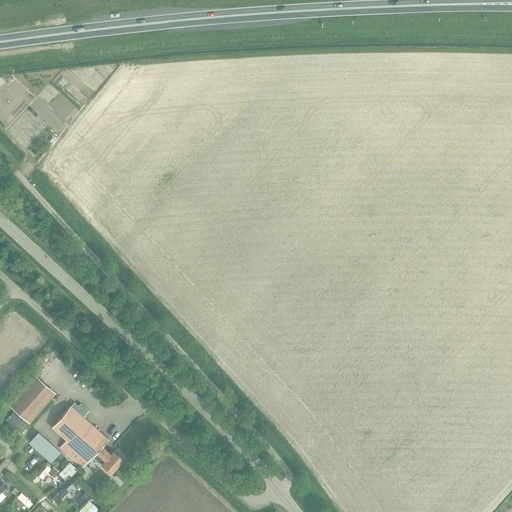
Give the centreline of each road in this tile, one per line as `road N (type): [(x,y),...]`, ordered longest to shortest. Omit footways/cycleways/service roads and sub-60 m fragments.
road 1 (track): [(0,63),(338,35),(511,37)]
road 2 (track): [(277,488),(288,476),(269,449),(14,169)]
road 3 (trunk): [(0,42),(393,6)]
road 4 (tertiary): [(277,488),(0,219)]
road 5 (unclassified): [(0,274),(246,499),(256,503),(277,488)]
